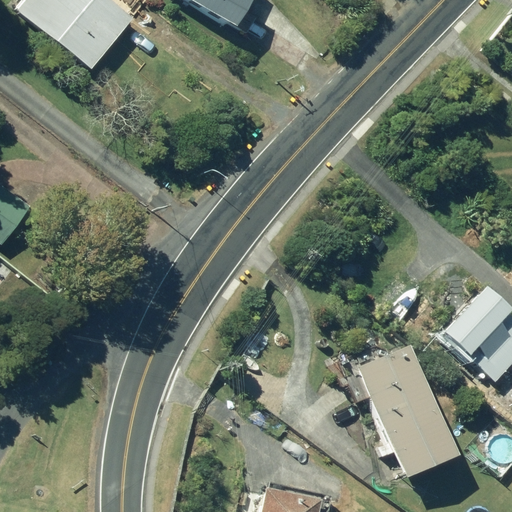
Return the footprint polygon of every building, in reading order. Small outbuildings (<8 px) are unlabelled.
[(89,74),(130,23),(102,0),(22,0),(25,2),(15,14),(89,74)] [(173,0),(232,37),(249,8),(236,0),(173,0)] [(0,248),(0,249),(29,210),(0,187),(0,248)] [(436,332),(489,382),(511,357),(511,321),(502,313),(506,310),(479,286),(436,332)] [(348,369),(396,479),(449,457),(402,346),(348,369)] [(252,511),(311,511),(314,500),(258,488),(252,511)]
